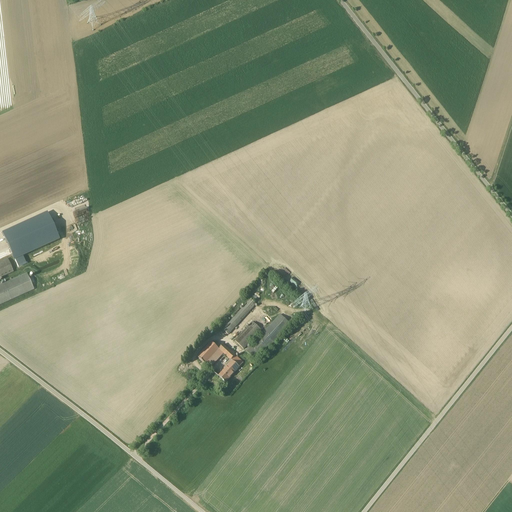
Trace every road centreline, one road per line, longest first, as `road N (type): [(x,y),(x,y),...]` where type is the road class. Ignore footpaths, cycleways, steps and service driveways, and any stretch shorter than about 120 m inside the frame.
road 1 (unclassified): [(339,0),(511,216)]
road 2 (unclassified): [(363,511),(511,328)]
road 3 (unclassified): [(133,455),(0,351)]
